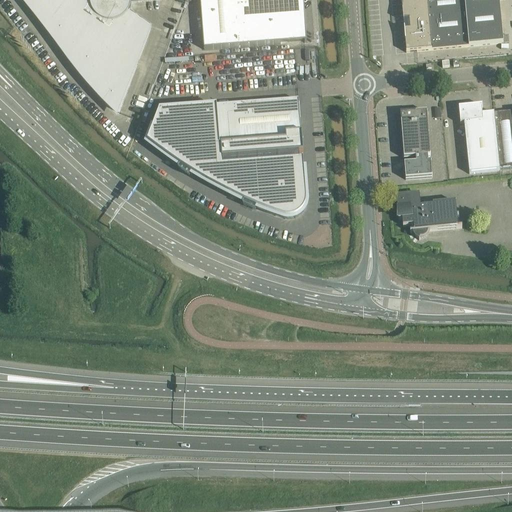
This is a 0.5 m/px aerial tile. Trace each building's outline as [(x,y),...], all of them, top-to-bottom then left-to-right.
[(24,0),(39,17),(55,38),(70,60),(83,76),(97,92),(107,103),(117,113),(149,28),(128,13),(130,9),(131,5),(131,1),(146,0),(24,0)] [(307,41),(305,41),(301,0),(200,0),(204,51),(280,45),(280,43),(304,41),(304,43),(307,43),(307,41)] [(401,0),(403,21),(409,21),(410,31),(404,31),(406,53),(417,52),(503,44),(499,0),(401,0)] [(305,207),(306,202),(303,161),(299,161),(299,152),(300,152),(300,145),(298,145),(298,143),(301,143),(298,101),(159,112),(147,144),(155,150),(163,156),(171,162),(180,168),(179,169),(182,171),(187,174),(187,175),(190,177),(191,175),(200,180),(208,185),(217,190),(235,199),(244,203),(243,205),(247,207),(247,206),(253,209),(252,209),(256,211),(256,209),(266,213),(275,216),(284,219),(290,220),(295,218),(300,216),(303,212),(305,207)] [(482,106),(459,109),(460,119),(460,125),(464,124),(469,175),(500,171),(495,124),(495,121),(494,114),(482,115),(482,112),(483,112),(482,106)] [(404,159),(416,158),(416,164),(404,165),(406,180),(432,178),(431,163),(428,163),(428,157),(430,157),(427,113),(400,115),(404,159)] [(511,119),(495,121),(495,124),(500,171),(511,170),(511,119)] [(427,235),(427,232),(462,229),(462,228),(458,228),(456,203),(433,205),(433,207),(421,208),(419,195),(396,198),(399,220),(402,220),(403,227),(414,226),(414,233),(415,236),(417,238),(419,239),(419,241),(420,239),(423,238),(425,237),(427,235)]
